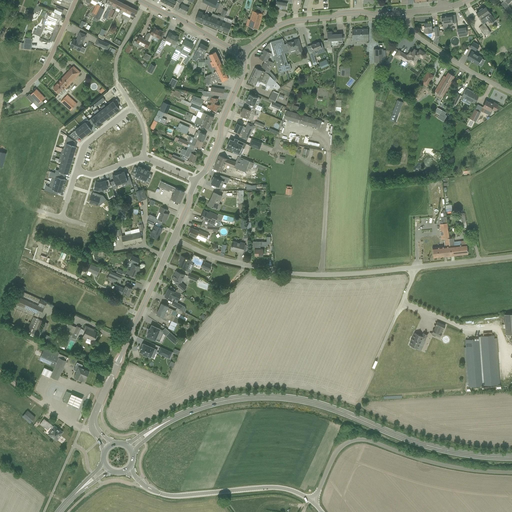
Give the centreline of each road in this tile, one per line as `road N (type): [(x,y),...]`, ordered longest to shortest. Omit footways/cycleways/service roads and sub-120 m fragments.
road 1 (secondary): [(151,431),(203,405),(286,397),(428,446),(511,457)]
road 2 (unclassified): [(313,501),(335,454),(358,439),(438,463),(511,473)]
road 3 (tertiary): [(313,501),(277,487),(170,496),(127,470)]
road 4 (tertiary): [(94,428),(165,256)]
road 5 (tertiary): [(242,53),(293,20),(407,12)]
road 6 (tertiary): [(194,180),(219,135),(242,53)]
road 7 (residential): [(511,93),(421,39),(407,12)]
road 8 (unclassified): [(321,275),(327,153)]
road 9 (unclassified): [(287,273),(172,238)]
